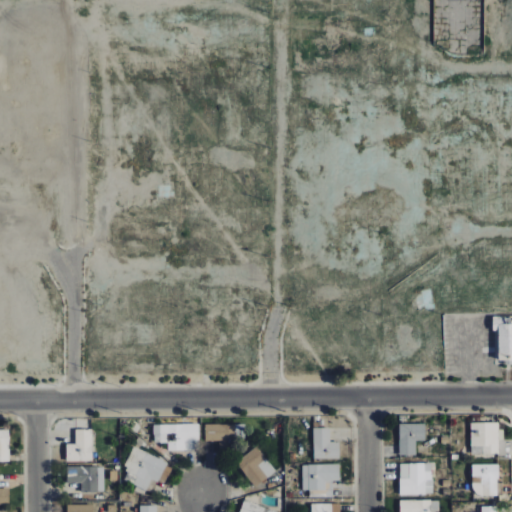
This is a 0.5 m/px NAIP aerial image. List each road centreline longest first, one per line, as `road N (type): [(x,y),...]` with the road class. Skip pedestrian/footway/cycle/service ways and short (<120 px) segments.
road 1 (residential): [(0,398),(511,396)]
road 2 (residential): [(276,0),(283,165),(266,399)]
road 3 (residential): [(69,267),(71,398)]
